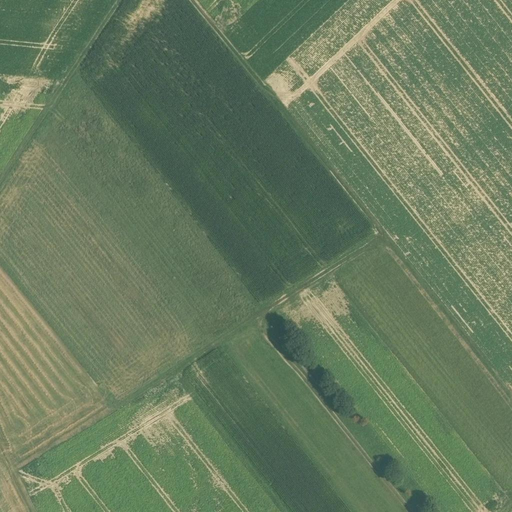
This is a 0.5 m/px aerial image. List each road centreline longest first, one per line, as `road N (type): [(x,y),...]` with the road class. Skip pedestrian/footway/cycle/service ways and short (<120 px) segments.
road 1 (track): [(194,0),(511,399)]
road 2 (track): [(17,471),(386,238)]
road 3 (track): [(412,511),(260,319)]
road 4 (track): [(0,192),(121,0)]
road 5 (track): [(179,370),(288,511)]
